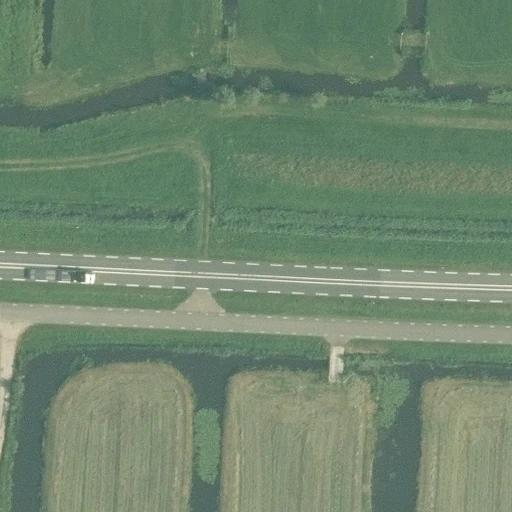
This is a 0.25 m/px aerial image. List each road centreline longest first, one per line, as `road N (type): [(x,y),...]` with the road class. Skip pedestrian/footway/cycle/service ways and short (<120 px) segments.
road 1 (primary): [(0,265),(511,288)]
road 2 (unclassified): [(511,333),(5,311)]
